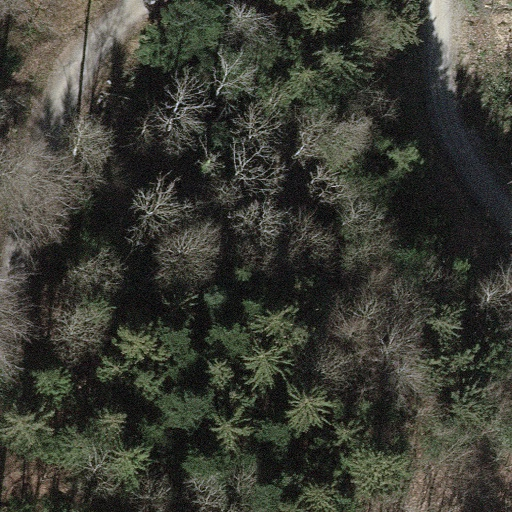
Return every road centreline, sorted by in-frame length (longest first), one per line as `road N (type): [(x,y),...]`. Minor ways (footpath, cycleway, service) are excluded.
road 1 (track): [(0,335),(64,86),(113,14),(134,0)]
road 2 (track): [(439,0),(451,108),(511,215)]
